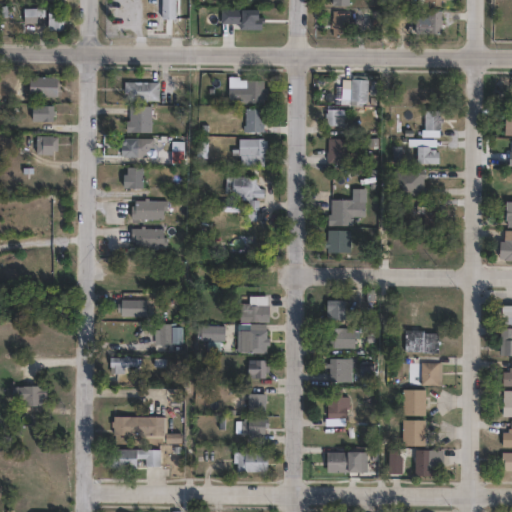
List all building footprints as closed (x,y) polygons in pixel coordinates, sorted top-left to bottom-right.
[(172,0),(172,18),(158,17),(158,0),(172,0)] [(255,0),(255,27),(237,26),(237,23),(218,22),(218,3),(241,4),(241,0),(255,0)] [(32,21),(19,22),(18,7),(31,6),(32,21)] [(345,12),(344,35),(329,35),(329,27),(326,27),(327,17),(329,17),(329,9),(333,10),(333,12),(345,12)] [(438,10),(438,33),(426,33),(426,30),(413,30),(413,19),(424,19),(424,10),(438,10)] [(59,11),(59,14),(62,14),(62,21),(59,21),(59,29),(43,29),(43,11),(59,11)] [(53,76),(52,95),(25,94),(26,75),(53,76)] [(239,86),(242,86),(242,78),(260,79),(260,90),(264,91),(264,97),(260,97),(260,101),(236,101),(236,99),(224,99),(224,75),(236,75),(236,82),(239,86)] [(365,78),(364,101),(346,100),(347,77),(365,78)] [(155,80),(155,99),(124,99),(124,91),(120,91),(121,80),(155,80)] [(49,120),(28,120),(28,104),(49,104),(49,120)] [(153,105),(152,118),(148,118),(147,131),(123,131),(123,119),(126,119),(126,104),(148,105),(153,105)] [(259,107),(259,130),(239,130),(239,123),(241,123),(241,106),(259,107)] [(340,109),(340,118),(335,118),(335,125),(323,125),(323,117),(322,117),(322,112),(323,112),(323,108),(340,109)] [(437,110),(437,117),(439,117),(439,121),(437,121),(437,129),(421,129),(421,109),(437,110)] [(511,112),(511,134),(501,134),(502,112),(511,112)] [(48,134),(48,135),(52,135),(52,149),(48,149),(48,153),(32,153),(32,134),(48,134)] [(149,137),(149,156),(120,156),(120,155),(118,155),(118,143),(117,141),(117,139),(119,137),(149,137)] [(263,153),(235,153),(235,137),(263,137),(263,153)] [(343,138),(343,162),(324,162),(324,137),(343,138)] [(436,151),(435,163),(414,163),(414,145),(427,146),(427,148),(433,148),(433,151),(436,151)] [(139,187),(120,187),(121,173),(123,173),(123,166),(139,166),(139,187)] [(421,177),(421,186),(422,186),(422,194),(391,194),(391,169),(423,169),(423,177),(421,177)] [(229,174),(253,176),(252,187),(260,188),(260,196),(228,193),(228,192),(221,192),(222,175),(229,175),(229,174)] [(163,199),(163,210),(160,209),(160,218),(128,217),(128,207),(131,207),(131,198),(163,199)] [(361,201),(360,215),(349,215),(349,224),(324,224),(324,213),(327,213),(327,198),(349,199),(349,201),(361,201)] [(435,205),(435,225),(420,225),(420,212),(414,212),(414,204),(435,205)] [(159,227),(159,236),(163,236),(163,246),(131,246),(131,237),(127,237),(127,227),(159,227)] [(511,259),(500,259),(501,229),(511,229),(511,259)] [(343,230),(343,250),(325,250),(325,247),(322,247),(322,240),(324,240),(325,230),(343,230)] [(256,237),(238,240),(240,252),(258,250),(256,237)] [(267,322),(240,322),(240,306),(245,306),(245,303),(250,303),(250,295),(267,295),(267,322)] [(146,301),(146,307),(152,307),(152,315),(146,315),(146,317),(121,316),(121,312),(117,312),(117,304),(122,304),(122,300),(146,301)] [(346,314),(346,320),(326,320),(327,300),(344,300),(344,314),(346,314)] [(511,304),(511,324),(503,324),(503,315),(500,315),(500,304),(511,304)] [(170,324),(170,327),(181,328),(181,343),(170,343),(170,345),(154,345),(154,330),(159,330),(159,324),(170,324)] [(267,330),(267,338),(270,338),(270,346),(267,346),(267,353),(241,353),(242,330),(251,330),(251,324),(266,324),(266,330),(267,330)] [(226,326),(225,341),(208,340),(208,325),(226,326)] [(511,355),(498,355),(499,327),(511,327),(511,355)] [(353,329),(353,349),(325,347),(325,328),(353,329)] [(439,334),(438,353),(405,352),(405,330),(424,331),(424,333),(439,334)] [(129,357),(129,367),(125,367),(125,374),(110,373),(111,357),(129,357)] [(354,359),(354,364),(351,364),(350,383),(328,382),(329,368),(326,368),(326,364),(329,364),(329,358),(354,359)] [(511,385),(501,385),(501,371),(508,371),(508,366),(510,366),(510,359),(511,359),(511,385)] [(269,366),(269,373),(266,373),(265,378),(248,378),(249,360),(266,360),(266,366),(269,366)] [(440,363),(440,386),(419,385),(420,363),(440,363)] [(38,384),(38,388),(46,388),(46,396),(43,396),(43,404),(22,404),(22,399),(12,399),(12,385),(22,385),(22,384),(38,384)] [(425,414),(425,389),(407,389),(407,414),(425,414)] [(341,390),(341,397),(348,397),(348,410),(345,410),(345,418),(327,418),(327,399),(332,399),(332,390),(341,390)] [(511,416),(501,416),(501,390),(511,390),(511,416)] [(266,393),(265,412),(248,412),(249,393),(266,393)] [(167,417),(167,432),(161,432),(160,436),(115,435),(115,427),(113,427),(113,421),(115,421),(115,416),(167,417)] [(269,418),(269,427),(266,427),(266,434),(235,434),(236,421),(244,421),(244,418),(269,418)] [(403,419),(403,445),(425,445),(425,419),(403,419)] [(511,420),(511,446),(501,446),(501,432),(507,432),(507,428),(509,428),(509,420),(511,420)] [(161,449),(161,467),(146,467),(146,459),(138,459),(138,471),(131,471),(131,467),(111,467),(111,458),(115,458),(115,449),(161,449)] [(401,474),(388,474),(388,458),(392,458),(392,450),(406,450),(406,457),(401,457),(401,474)] [(442,450),(442,467),(437,466),(437,477),(414,476),(415,450),(442,450)] [(268,452),(268,472),(238,472),(238,463),(234,463),(234,452),(268,452)] [(348,452),(348,473),(326,473),(326,452),(348,452)] [(511,452),(511,470),(503,470),(503,464),(500,464),(500,452),(511,452)]
